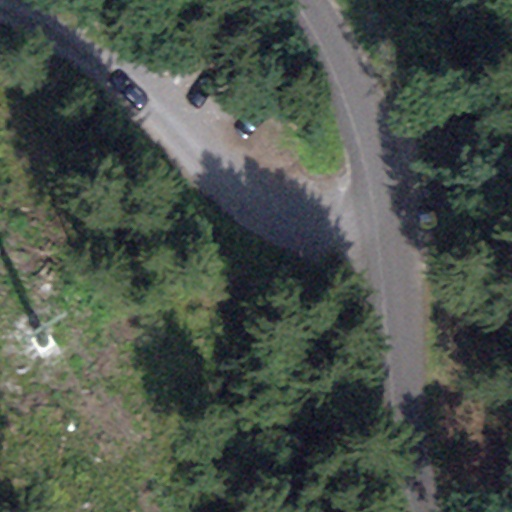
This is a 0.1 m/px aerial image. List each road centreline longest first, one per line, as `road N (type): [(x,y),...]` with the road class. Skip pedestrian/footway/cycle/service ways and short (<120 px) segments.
road 1 (tertiary): [(306,0),(356,94),(413,478),(425,511)]
road 2 (track): [(374,222),(293,200),(117,69),(0,4)]
